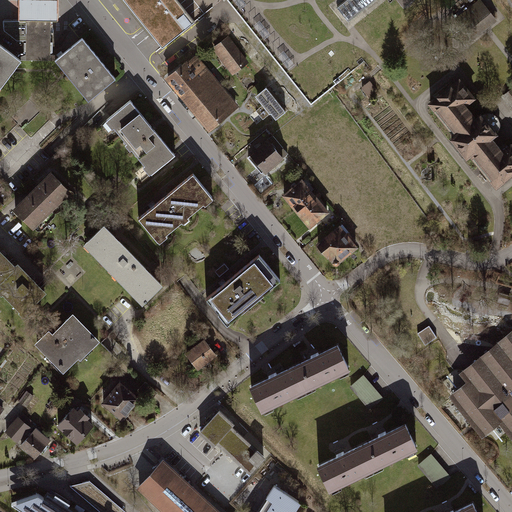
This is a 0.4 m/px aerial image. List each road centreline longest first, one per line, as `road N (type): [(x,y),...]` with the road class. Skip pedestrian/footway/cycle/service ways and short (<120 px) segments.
road 1 (residential): [(327,298),(85,0)]
road 2 (residential): [(0,477),(135,440),(327,298)]
road 3 (residential): [(510,511),(327,298)]
road 4 (residential): [(327,298),(393,252),(485,263),(511,252)]
